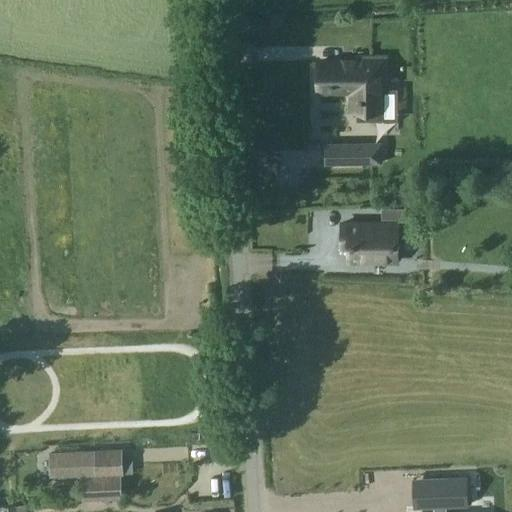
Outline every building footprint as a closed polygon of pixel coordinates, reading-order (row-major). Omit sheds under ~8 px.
[(357,61),(320,61),(320,90),(353,90),(353,109),(358,109),(358,120),(381,120),(381,109),(382,109),(382,88),(382,79),(388,79),(388,55),(357,55),(357,61)] [(326,163),(380,163),(380,144),(326,144),(326,163)] [(319,199),(339,198),(338,176),(318,177),(319,199)] [(322,223),(336,225),(338,208),(325,206),(322,223)] [(341,221),(341,243),(349,243),(349,261),(397,261),(397,221),(341,221)] [(251,252),(296,251),(295,225),(250,226),(251,252)] [(341,259),(340,225),(317,225),(318,260),(341,259)] [(96,452),(50,454),(51,476),(97,474),(124,472),(123,450),(96,452)] [(121,475),(81,476),(82,499),(122,497),(121,475)] [(479,479),(452,480),(454,499),(481,499),(479,479)] [(354,502),(383,500),(382,481),(352,482),(354,502)]
